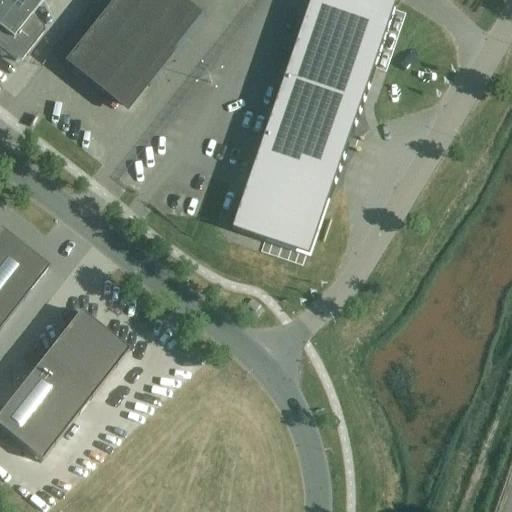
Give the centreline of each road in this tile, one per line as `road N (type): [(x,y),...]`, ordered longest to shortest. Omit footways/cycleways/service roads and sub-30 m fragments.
road 1 (unclassified): [(258,364),(356,274),(511,22)]
road 2 (tertiary): [(258,364),(0,158)]
road 3 (tertiary): [(318,511),(297,417),(258,364)]
